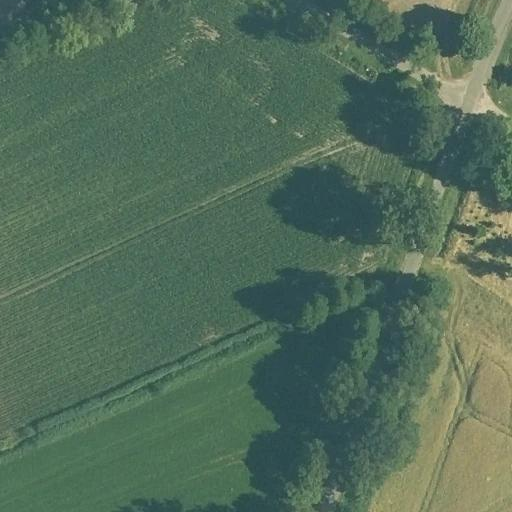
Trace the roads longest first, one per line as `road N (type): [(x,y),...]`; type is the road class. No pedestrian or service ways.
road 1 (unclassified): [(316,511),(450,91)]
road 2 (unclassified): [(450,91),(287,0)]
